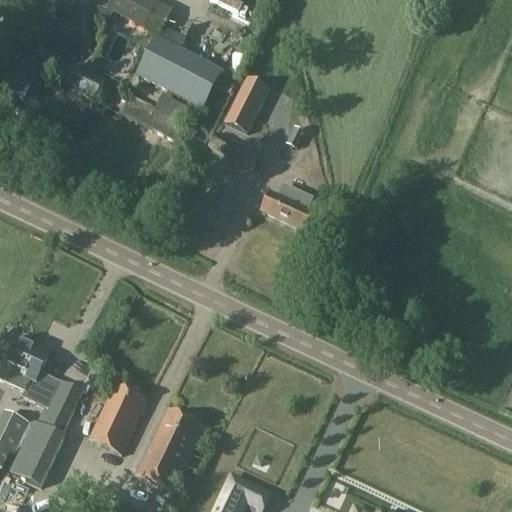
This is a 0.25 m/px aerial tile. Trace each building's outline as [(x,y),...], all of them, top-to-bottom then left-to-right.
[(96,8),(90,19),(107,28),(113,17),(159,41),(161,37),(165,30),(172,15),(173,13),(146,0),(112,0),(106,14),(96,8)] [(254,22),(210,1),(202,17),(247,38),(254,22)] [(156,40),(136,79),(203,114),(223,76),(156,40)] [(0,87),(0,108),(25,120),(44,80),(11,64),(0,87)] [(71,67),(60,88),(96,106),(106,84),(71,67)] [(242,93),(225,126),(247,137),(257,116),(258,115),(263,105),(263,104),(242,93)] [(128,97),(119,115),(152,132),(187,152),(197,133),(180,124),(156,111),(128,97)] [(215,135),(210,145),(208,150),(217,154),(253,172),(260,157),(233,144),(215,135)] [(261,215),(305,235),(314,216),(311,215),(314,208),(309,206),(311,201),(284,188),(279,200),(270,196),(261,215)] [(0,383),(25,395),(22,401),(45,412),(58,385),(40,377),(49,357),(12,340),(0,366),(0,383)] [(45,412),(38,428),(60,438),(61,439),(72,416),(82,396),(58,385),(45,412)] [(147,405),(114,389),(89,443),(122,459),(147,405)] [(29,427),(4,415),(0,424),(0,471),(3,473),(10,457),(14,459),(29,427)] [(173,496),(203,432),(168,415),(137,480),(173,496)] [(34,426),(10,476),(40,490),(64,440),(61,439),(60,438),(38,428),(34,426)] [(235,484),(222,511),(267,511),(273,501),(235,484)] [(92,511),(133,511),(98,498),(92,511)]
